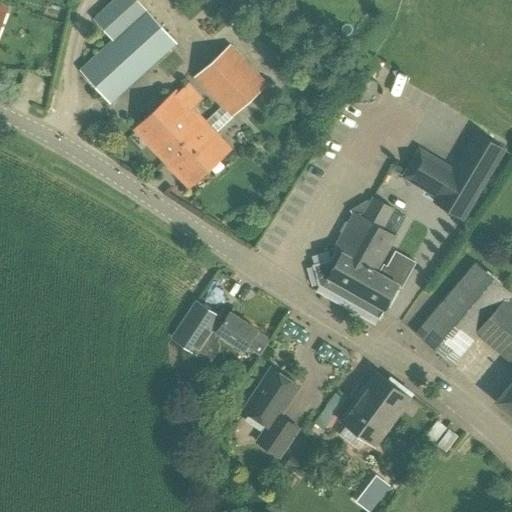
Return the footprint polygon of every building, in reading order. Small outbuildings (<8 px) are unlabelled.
[(111,104),(176,45),(135,0),(114,0),(94,20),(112,40),(80,70),(111,104)] [(231,119),(268,85),(230,45),(193,79),(231,119)] [(165,162),(205,125),(176,93),(135,131),(165,162)] [(189,188),(229,150),(205,125),(165,162),(189,188)] [(434,203),(462,220),(503,150),(475,133),(453,171),(419,151),(402,180),(436,200),(434,203)] [(383,230),(394,210),(372,197),(361,217),(353,212),(332,250),(341,256),(328,279),(384,311),(397,287),(401,289),(416,263),(395,252),(387,266),(383,265),(380,271),(378,270),(397,237),(383,230)] [(451,365),(479,333),(507,300),(511,293),(476,264),(417,335),(451,365)] [(479,333),(511,360),(511,303),(507,300),(479,333)] [(203,359),(216,339),(205,332),(213,321),(192,307),(172,338),(203,359)] [(257,331),(229,313),(216,333),(244,352),(246,348),(260,357),(271,340),(257,331)] [(297,386),(273,370),(263,385),(261,384),(242,411),(265,426),(254,443),(280,460),(300,429),(281,416),(283,412),(281,410),(297,386)] [(377,372),(341,421),(376,447),(415,395),(392,378),(389,381),(377,372)] [(511,384),(499,400),(511,411),(511,384)] [(432,437),(453,453),(466,436),(445,420),(432,437)]
